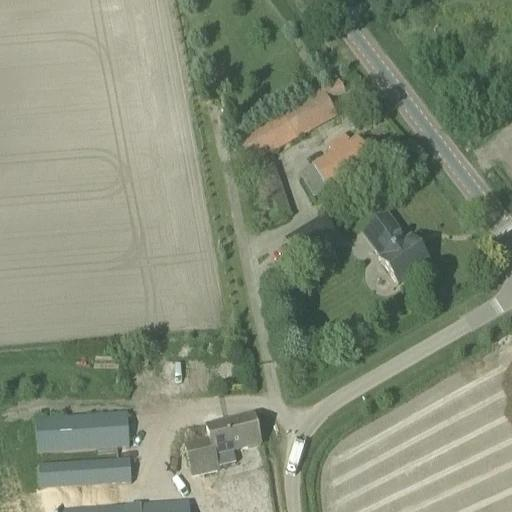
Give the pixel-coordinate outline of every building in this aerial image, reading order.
[(233,143),(247,168),(336,118),(328,103),(345,94),(339,84),(233,143)] [(373,166),(357,141),(349,145),(344,137),(327,149),(332,156),(312,169),(314,172),(301,180),(315,201),(328,194),(328,195),(373,166)] [(267,226),(290,218),(273,167),(250,176),(267,226)] [(301,270),(339,246),(322,218),(284,242),(301,270)] [(412,254),(387,220),(363,237),(382,262),(380,264),(397,287),(412,277),(416,280),(426,273),(424,268),(428,265),(417,250),(412,254)] [(136,362),(135,366),(138,370),(143,371),(147,369),(148,364),(145,360),(140,359),(136,362)] [(116,450),(117,463),(38,469),(40,492),(125,486),(131,486),(129,463),(131,463),(130,448),(128,448),(127,416),(34,423),(35,434),(36,447),(37,456),(116,450)] [(253,418),(206,429),(209,443),(184,448),(192,479),(217,473),(216,470),(235,466),(232,454),(260,448),(253,418)] [(145,508),(127,510),(95,511),(188,511),(188,505),(162,507),(161,499),(144,500),(145,508)]
